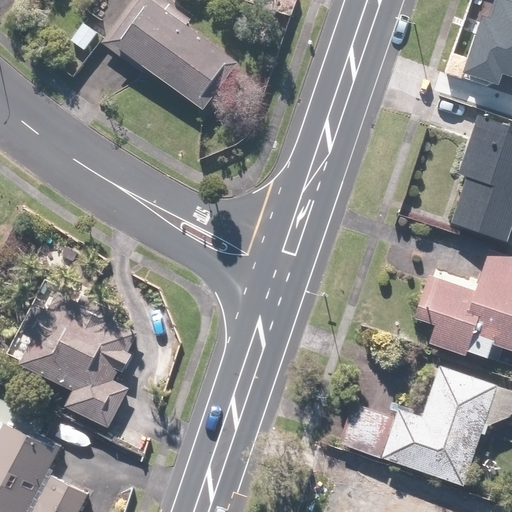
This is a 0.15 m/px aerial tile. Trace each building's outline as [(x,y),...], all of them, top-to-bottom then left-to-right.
[(193,19),(166,0),(134,0),(103,44),(145,74),(149,68),(208,110),(242,63),(189,25),(193,19)] [(511,71),(511,0),(492,0),(489,12),(484,11),(467,66),(502,76),(505,69),(511,71)] [(101,34),(86,20),(67,41),(83,55),(101,34)] [(511,236),(511,126),(479,115),(459,173),(470,177),(454,222),(510,242),(511,236)] [(511,256),(492,250),(479,292),(431,277),(418,319),(438,326),(432,344),(470,356),(476,338),(511,349),(511,256)] [(62,291),(25,364),(78,391),(70,406),(111,427),(132,388),(116,380),(121,370),(126,373),(136,354),(130,351),(140,331),(116,319),(119,312),(84,294),(80,301),(62,291)] [(500,384),(440,365),(424,415),(401,408),(384,460),(468,487),(500,384)] [(42,418),(3,398),(0,403),(0,506),(11,511),(82,511),(91,494),(53,475),(56,470),(53,468),(65,445),(36,431),(42,418)] [(459,511),(460,511),(395,489),(387,511),(386,511),(373,507),(371,511),(459,511)] [(511,511),(511,507),(475,499),(472,511),(511,511)]
